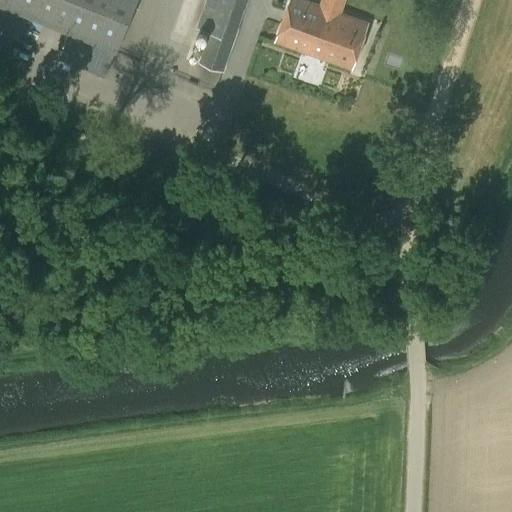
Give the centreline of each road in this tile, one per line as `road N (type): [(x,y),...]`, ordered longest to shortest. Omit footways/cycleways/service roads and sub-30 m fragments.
road 1 (unclassified): [(414,511),(417,366),(403,231),(0,65)]
road 2 (track): [(471,0),(403,231)]
